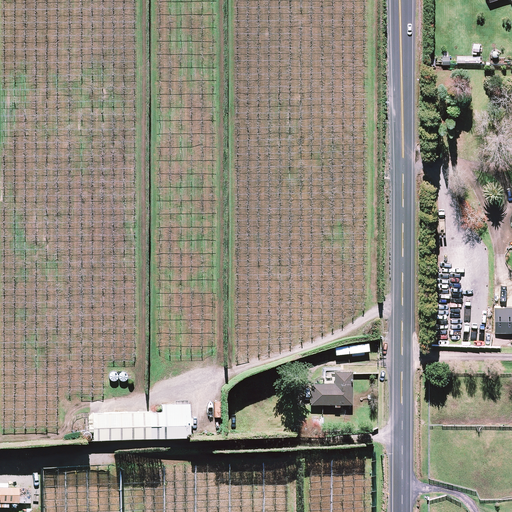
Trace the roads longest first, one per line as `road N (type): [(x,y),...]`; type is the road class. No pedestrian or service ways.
road 1 (primary): [(401,0),(402,511)]
road 2 (track): [(0,454),(354,447),(402,431)]
